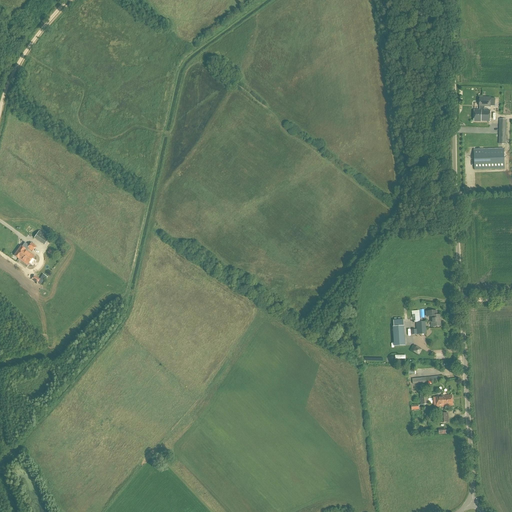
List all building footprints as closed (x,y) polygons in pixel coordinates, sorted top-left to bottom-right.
[(480,106),(479,110),(484,110),(484,107),(495,107),(495,98),(491,98),(479,97),(479,106),(480,106)] [(474,121),(481,122),(481,121),(490,121),(490,111),(484,111),(484,110),(479,110),(474,110),(474,121)] [(474,150),(475,170),(504,169),(504,149),(474,150)] [(34,238),(44,245),(49,238),(39,231),(34,238)] [(21,246),(14,256),(18,259),(19,259),(27,265),(34,256),(26,251),(28,248),(29,246),(24,242),(21,247),(21,246)] [(28,248),(32,251),(36,247),(31,243),(29,246),(28,248)] [(37,283),(40,285),(46,277),(43,274),(39,279),(34,275),(31,280),(37,284),(37,283)] [(431,317),(431,327),(441,327),(440,315),(437,315),(437,311),(425,311),(426,317),(431,317)] [(411,330),(411,335),(426,334),(425,322),(416,323),(417,330),(411,330)] [(393,327),(394,347),(405,346),(404,326),(393,327)] [(418,355),(419,355),(422,350),(422,349),(417,346),(416,346),(413,352),(418,355)] [(412,379),(413,384),(443,380),(442,375),(412,379)] [(437,406),(437,407),(453,406),(452,395),(437,396),(437,397),(433,397),(434,407),(437,406)] [(440,423),(448,423),(448,413),(440,414),(440,423)]
